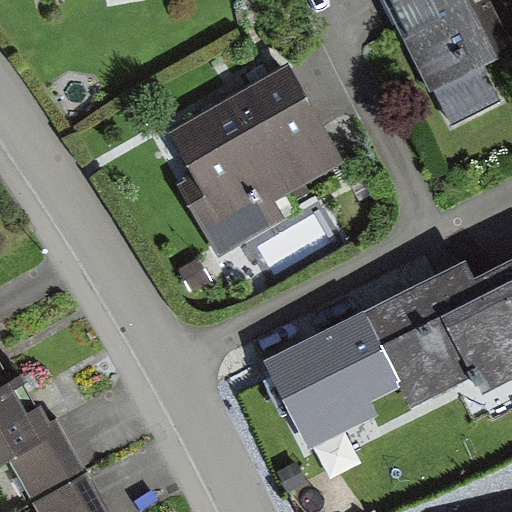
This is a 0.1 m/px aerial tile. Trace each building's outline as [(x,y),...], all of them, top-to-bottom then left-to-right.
[(40,0),(44,21),(132,5),(137,32),(218,17),(215,0),(40,0)] [(511,34),(494,0),(363,0),(423,119),(511,73),(511,34)] [(276,85),(159,152),(186,197),(168,207),(215,289),(282,251),(266,223),(333,184),(276,85)] [(456,272),(346,331),(401,433),(447,409),(465,442),(511,416),(511,389),(511,387),(511,385),(511,278),(471,301),(456,272)] [(90,511),(18,389),(0,399),(0,495),(9,511),(90,511)]
